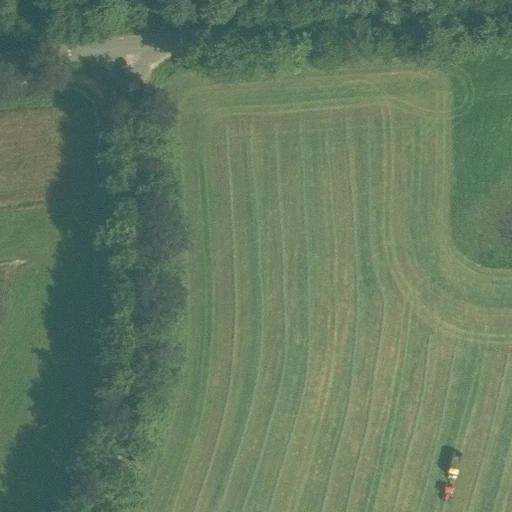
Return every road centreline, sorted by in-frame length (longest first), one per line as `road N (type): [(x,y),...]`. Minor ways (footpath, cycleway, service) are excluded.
road 1 (unclassified): [(98,511),(131,405),(141,333),(127,49)]
road 2 (tertiary): [(127,49),(511,19)]
road 3 (tertiary): [(127,49),(0,65)]
